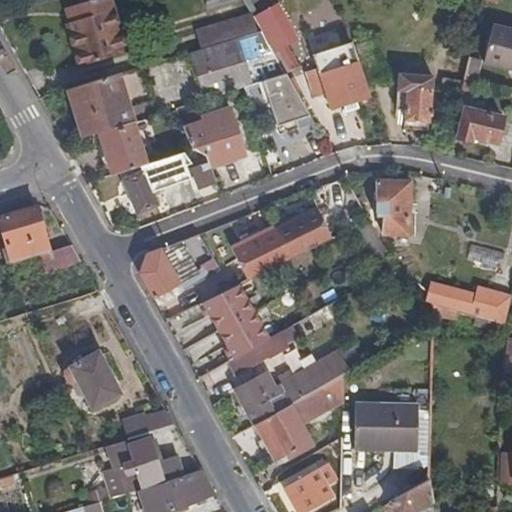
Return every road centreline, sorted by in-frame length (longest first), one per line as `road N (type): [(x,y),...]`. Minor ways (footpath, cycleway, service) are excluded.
road 1 (residential): [(511,182),(415,159),(334,161),(100,254)]
road 2 (residential): [(250,511),(100,254)]
